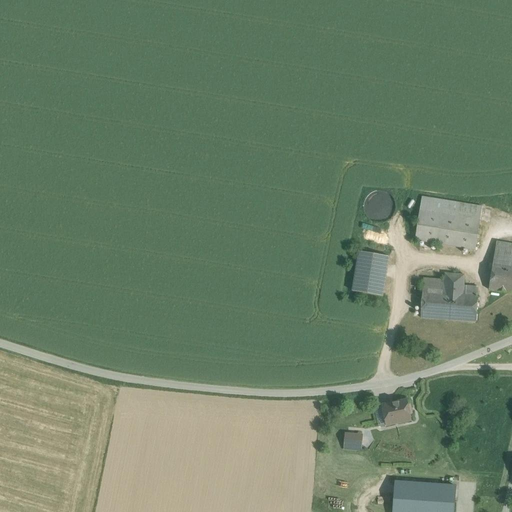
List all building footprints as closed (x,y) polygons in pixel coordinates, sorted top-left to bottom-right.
[(395,213),(396,207),(395,201),(391,196),(386,192),(380,191),(374,192),(368,196),(365,201),(364,207),(365,213),(369,219),(374,222),(380,223),(386,222),(392,218),(395,213)] [(482,207),(423,197),(421,211),(480,221),(482,207)] [(480,221),(421,211),(416,241),(475,250),(480,221)] [(511,245),(497,243),(493,263),(511,266),(511,245)] [(389,257),(359,252),(353,292),(383,297),(389,257)] [(511,266),(493,263),(489,290),(511,293),(511,266)] [(478,287),(464,286),(465,275),(445,274),(445,280),(423,278),(421,312),(421,318),(476,321),(477,308),(478,287)] [(406,401),(383,405),(387,425),(410,420),(407,408),(410,408),(409,401),(406,402),(406,401)] [(383,405),(376,407),(380,426),(387,425),(383,405)] [(362,436),(346,435),(345,449),(361,450),(362,436)] [(454,491),(404,489),(403,511),(453,511),(454,498),(454,491)]
